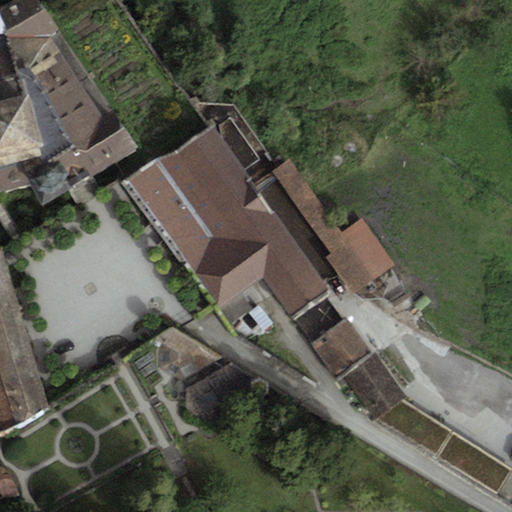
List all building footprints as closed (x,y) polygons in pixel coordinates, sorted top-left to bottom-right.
[(134,197),(126,184),(150,168),(124,137),(33,0),(31,0),(0,16),(0,199),(30,191),(43,215),(81,192),(100,181),(105,189),(117,208),(134,197)] [(134,197),(224,329),(252,310),(240,293),(247,288),(243,283),(236,289),(219,264),(226,259),(164,168),(182,156),(294,321),(326,300),(210,128),(150,168),(126,184),(134,197)] [(374,279),(290,161),(273,174),(331,256),(326,259),(352,295),(374,279)] [(2,251),(0,251),(0,430),(48,409),(2,251)] [(311,347),(336,381),(374,354),(349,319),(311,347)] [(220,358),(174,329),(156,340),(159,368),(183,381),(220,358)] [(374,354),(336,381),(352,400),(357,397),(372,421),(497,495),(511,472),(511,469),(407,402),(374,354)] [(247,405),(229,367),(187,388),(186,408),(203,419),(215,422),(247,405)] [(5,470),(0,472),(0,509),(20,498),(5,470)]
